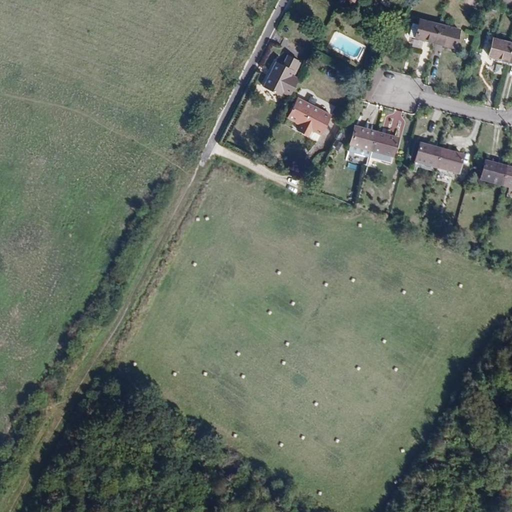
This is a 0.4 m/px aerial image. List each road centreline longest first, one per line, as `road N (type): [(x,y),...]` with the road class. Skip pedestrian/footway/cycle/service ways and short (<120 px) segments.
road 1 (track): [(6,511),(208,152)]
road 2 (residential): [(208,152),(286,0)]
road 3 (residential): [(511,112),(394,92)]
